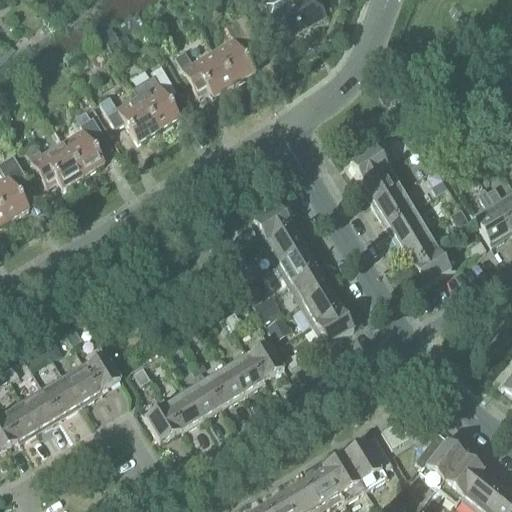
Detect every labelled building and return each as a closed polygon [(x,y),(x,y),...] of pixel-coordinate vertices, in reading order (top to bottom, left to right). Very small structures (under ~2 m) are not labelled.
[(272,0),(262,6),(269,18),(268,19),(283,45),(323,21),(310,0),(272,0)] [(232,91),(254,78),(241,57),(251,51),(235,25),(225,31),(232,43),(211,56),(232,91)] [(232,91),(211,56),(191,69),(184,57),(173,63),(195,98),(205,92),(212,103),(232,91)] [(511,68),(502,75),(511,91),(511,68)] [(151,81),(130,94),(135,102),(156,137),(178,124),(165,103),(175,97),(159,71),(149,77),(151,81)] [(130,94),(135,102),(115,114),(107,102),(97,108),(113,134),(123,128),(136,149),(156,137),(135,102),(130,94)] [(81,135),(60,147),(82,182),(102,169),(89,148),(99,142),(84,116),(73,122),(81,135)] [(422,144),(417,136),(406,142),(412,151),(422,144)] [(486,156),(492,167),(510,157),(503,146),(486,156)] [(82,182),(60,147),(39,159),(32,147),(22,153),(44,189),(54,183),(61,194),(82,182)] [(357,191),(389,172),(376,151),(348,168),(360,188),(356,191),(357,191)] [(479,175),(492,167),(486,156),(473,164),(479,175)] [(0,172),(5,180),(0,183),(0,218),(6,228),(27,215),(21,206),(29,201),(26,196),(32,193),(12,160),(8,162),(0,167),(0,172)] [(401,192),(389,172),(357,191),(369,212),(401,192)] [(441,185),(429,193),(435,201),(447,193),(441,185)] [(401,192),(369,212),(382,232),(414,213),(401,192)] [(485,194),(481,196),(508,241),(511,238),(511,200),(510,197),(500,203),(494,193),(486,197),(485,194)] [(476,199),(484,212),(470,221),(489,253),(508,241),(481,196),(476,199)] [(260,250),(292,231),(292,230),(288,233),(275,212),(247,229),(260,250)] [(426,233),(414,213),(382,232),(394,253),(426,233)] [(460,215),(450,220),(457,233),(467,227),(460,215)] [(292,231),(260,250),(273,271),(304,251),(292,231)] [(426,233),(394,253),(407,273),(410,271),(439,254),(426,233)] [(467,253),(472,262),(483,256),(478,247),(467,253)] [(317,271),(304,251),(273,271),(285,291),(317,271)] [(223,253),(213,259),(218,268),(229,262),(223,253)] [(452,275),(439,254),(410,271),(407,273),(410,271),(423,292),(452,275)] [(330,292),(317,271),(285,291),(298,311),(330,292)] [(249,286),(240,291),(252,311),(261,306),(249,286)] [(330,292),(298,311),(311,332),(339,314),(342,312),(330,292)] [(253,311),(264,328),(281,317),(270,301),(253,311)] [(352,335),(339,314),(311,332),(323,352),(352,335)] [(234,318),(224,323),(231,335),(241,330),(234,318)] [(274,346),(275,347),(292,337),(282,322),(266,332),(274,346)] [(72,334),(63,340),(70,352),(79,346),(72,334)] [(264,345),(243,358),(263,390),(263,389),(262,386),(282,374),(264,345)] [(51,347),(42,353),(48,363),(49,364),(58,358),(51,347)] [(36,357),(42,367),(48,363),(42,353),(36,357)] [(101,357),(80,370),(99,402),(100,401),(98,398),(118,386),(101,357)] [(243,358),(223,370),(242,402),(263,390),(243,358)] [(295,358),(283,364),(289,374),(300,367),(295,358)] [(511,362),(491,389),(511,405),(511,362)] [(200,377),(206,374),(201,366),(196,370),(200,377)] [(80,370),(59,382),(78,414),(99,402),(80,370)] [(195,370),(189,374),(194,382),(200,378),(195,370)] [(223,370),(203,383),(222,415),(242,402),(223,370)] [(1,377),(6,386),(8,389),(17,384),(10,372),(1,377)] [(141,374),(132,379),(139,391),(148,386),(141,374)] [(59,382),(39,395),(58,427),(78,414),(59,382)] [(203,383),(182,396),(202,427),(222,415),(203,383)] [(39,395),(18,407),(37,439),(58,427),(39,395)] [(182,396),(162,408),(181,440),(202,427),(182,396)] [(37,439),(18,407),(0,417),(0,423),(15,448),(17,451),(37,439)] [(181,440),(162,408),(141,421),(158,450),(179,437),(181,440)] [(410,418),(380,436),(392,455),(428,433),(410,418)] [(0,457),(15,448),(0,423),(0,457)] [(458,506),(482,477),(436,439),(412,468),(420,476),(416,480),(454,511),(458,506)] [(321,471),(343,508),(385,483),(381,477),(390,472),(371,441),(321,471)] [(343,508),(321,471),(301,484),(317,511),(322,511),(339,502),(343,508)] [(483,511),(500,492),(482,477),(458,506),(454,511),(458,506),(464,511),(483,511)] [(317,511),(301,484),(280,496),(289,511),(317,511)] [(511,511),(511,501),(500,492),(483,511),(511,511)] [(289,511),(280,496),(260,509),(261,511),(289,511)]
